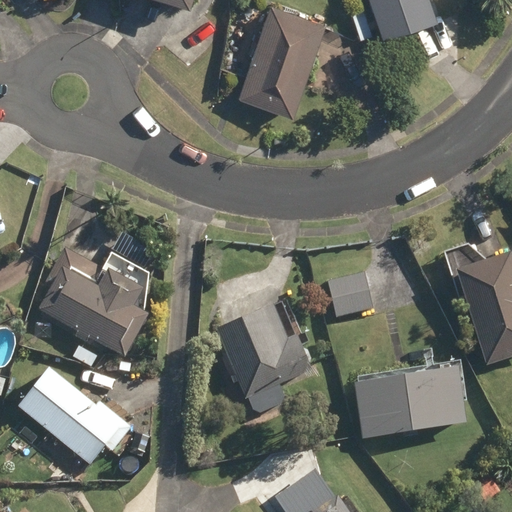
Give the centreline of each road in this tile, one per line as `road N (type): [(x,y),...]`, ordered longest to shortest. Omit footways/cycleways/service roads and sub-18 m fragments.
road 1 (residential): [(100,110),(184,166),(315,184),(398,167),(451,141),(511,83)]
road 2 (residential): [(100,110),(83,125),(60,127),(42,114),(35,93),(42,72),(61,60),(83,61),(100,77)]
